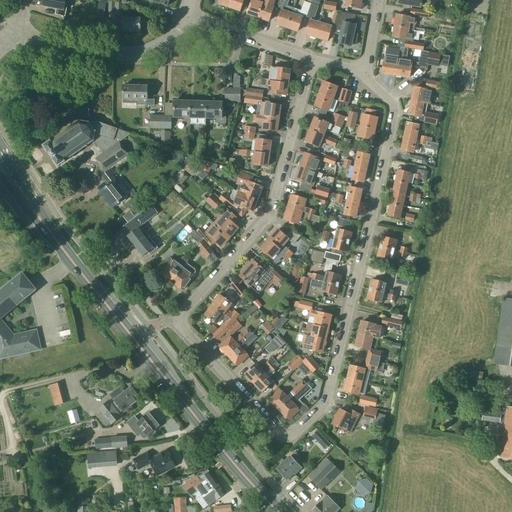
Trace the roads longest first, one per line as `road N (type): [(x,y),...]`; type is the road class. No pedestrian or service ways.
road 1 (residential): [(183,312),(177,319),(194,343),(279,431),(296,431),(325,401),(394,107),(366,72)]
road 2 (primary): [(278,511),(0,161)]
road 3 (residential): [(183,312),(267,216),(312,60)]
road 4 (tertiary): [(12,25),(53,49),(129,56),(160,49),(186,15)]
road 5 (residential): [(312,60),(186,15)]
